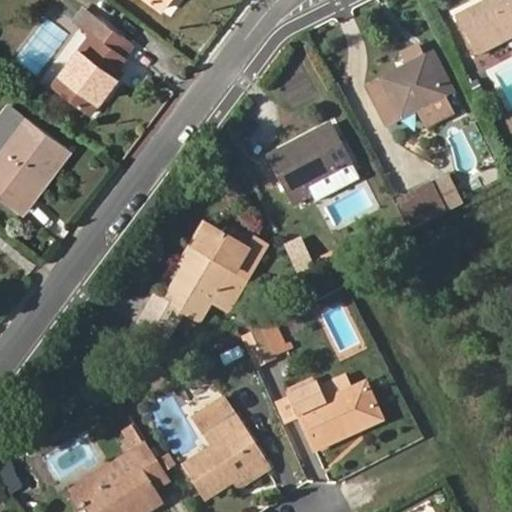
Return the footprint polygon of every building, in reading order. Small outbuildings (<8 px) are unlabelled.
[(151,0),(163,8),(169,0),(151,0)] [(511,0),(482,0),(455,13),(476,54),(511,36),(511,0)] [(75,29),(86,38),(52,82),(90,112),(123,70),(116,64),(133,43),(90,10),(75,29)] [(511,36),(476,54),(482,67),(511,52),(511,36)] [(447,95),(456,90),(434,51),(427,55),(447,95)] [(447,95),(427,55),(367,86),(387,124),(416,109),(447,95)] [(427,129),(457,113),(447,95),(416,109),(427,129)] [(0,189),(22,208),(67,147),(25,114),(0,149),(0,189)] [(334,121),(267,155),(292,206),(314,196),(309,185),(355,161),(334,121)] [(445,163),(430,172),(448,206),(464,198),(445,163)] [(430,172),(395,190),(413,225),(448,206),(430,172)] [(163,295),(157,291),(137,322),(165,340),(184,314),(200,323),(216,294),(235,305),(252,279),(237,270),(252,244),(206,214),(187,240),(202,249),(185,277),(177,271),(163,295)] [(187,240),(172,267),(177,271),(185,277),(202,249),(187,240)] [(272,344),(257,314),(238,324),(251,355),(272,344)] [(310,375),(281,390),(287,400),(315,385),(310,375)] [(321,397),(315,385),(287,400),(312,448),(354,428),(351,421),(378,407),(361,379),(321,397)] [(223,393),(189,414),(198,430),(232,410),(223,393)] [(244,431),(256,424),(245,403),(232,410),(244,431)] [(354,428),(381,414),(378,407),(351,421),(354,428)] [(198,430),(205,441),(177,456),(199,494),(260,458),(244,431),(232,410),(198,430)] [(154,485),(163,477),(137,437),(125,444),(133,454),(154,485)] [(101,474),(92,464),(64,482),(73,496),(79,492),(92,511),(124,511),(131,508),(158,491),(154,485),(133,454),(101,474)]
